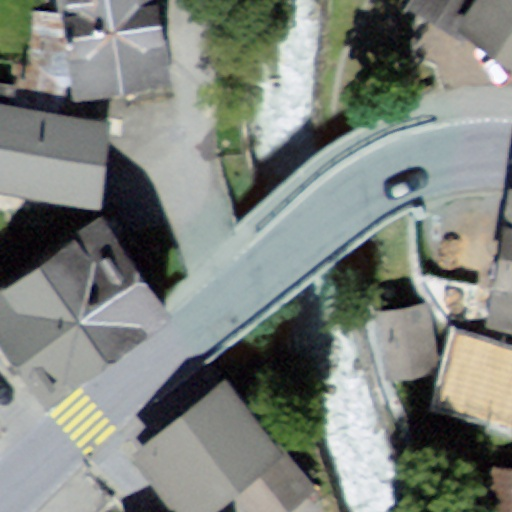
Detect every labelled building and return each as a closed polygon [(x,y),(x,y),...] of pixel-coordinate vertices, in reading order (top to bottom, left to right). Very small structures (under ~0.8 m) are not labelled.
[(153,0),(52,0),(70,100),(168,83),(153,0)] [(511,0),(409,0),(402,11),(459,45),(463,38),(511,70),(511,0)] [(117,124),(3,105),(0,119),(0,192),(103,210),(117,124)] [(511,170),(479,165),(454,301),(511,311),(511,170)] [(108,219),(0,288),(0,359),(34,411),(174,320),(108,219)] [(420,295),(363,301),(370,363),(427,357),(420,295)] [(511,330),(444,311),(422,388),(511,413),(511,330)] [(222,381),(137,451),(187,511),(200,511),(227,490),(278,445),(222,381)] [(291,511),(317,489),(278,445),(227,490),(247,511),(291,511)] [(511,511),(511,453),(480,450),(473,511),(511,511)]
